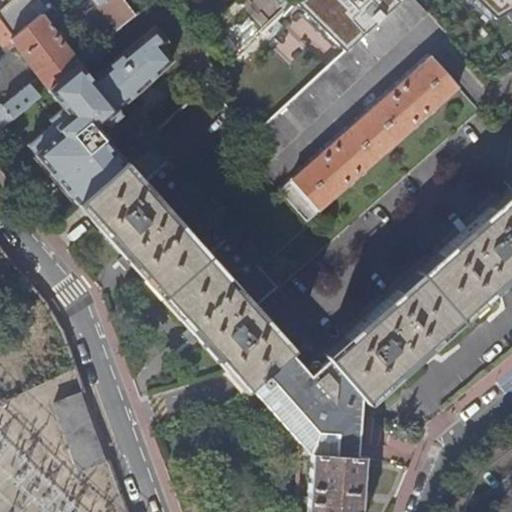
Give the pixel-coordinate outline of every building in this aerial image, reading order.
[(38,15),(49,6),(44,0),(26,0),(0,22),(0,24),(10,38),(38,15)] [(134,16),(121,0),(91,0),(116,31),(134,16)] [(303,41),(229,112),(252,138),(345,52),(337,45),(354,28),(329,0),(295,0),(292,3),(279,15),(303,41)] [(271,159),(425,15),(411,0),(399,0),(345,52),(252,138),(271,159)] [(511,32),(482,0),(427,0),(484,62),(511,46),(511,32)] [(13,46),(45,89),(76,64),(38,15),(10,38),(0,24),(0,46),(2,48),(4,47),(8,51),(13,46)] [(27,145),(72,199),(123,160),(94,126),(102,120),(106,125),(119,114),(115,110),(140,88),(170,60),(158,46),(165,41),(153,27),(90,79),(86,82),(78,72),(81,69),(76,64),(45,89),(51,95),(54,93),(65,105),(61,108),(48,119),(52,124),(27,145)] [(196,339),(242,391),(247,387),(287,352),(290,350),(253,308),(274,290),(276,291),(477,112),(429,58),(289,180),(318,214),(258,268),(165,163),(142,183),(123,162),(76,203),(95,225),(122,256),(116,261),(126,271),(131,267),(186,329),(181,334),(190,344),(196,339)] [(86,82),(90,79),(81,69),(78,72),(86,82)] [(0,126),(37,96),(28,85),(1,108),(0,106),(0,126)] [(51,95),(61,108),(65,105),(54,93),(51,95)] [(322,356),(358,398),(364,405),(415,359),(421,364),(431,355),(426,349),(488,294),(493,300),(504,291),(498,284),(511,272),(511,193),(509,191),(322,356)] [(247,387),(309,454),(355,457),(358,398),(322,356),(319,354),(303,369),(287,352),(247,387)] [(103,460),(80,394),(53,403),(77,470),(103,460)] [(304,511),(357,511),(362,458),(355,457),(309,454),(305,499),(302,499),(301,504),(305,505),(304,511)] [(375,484),(397,490),(406,470),(368,460),(367,470),(377,473),(375,484)]
